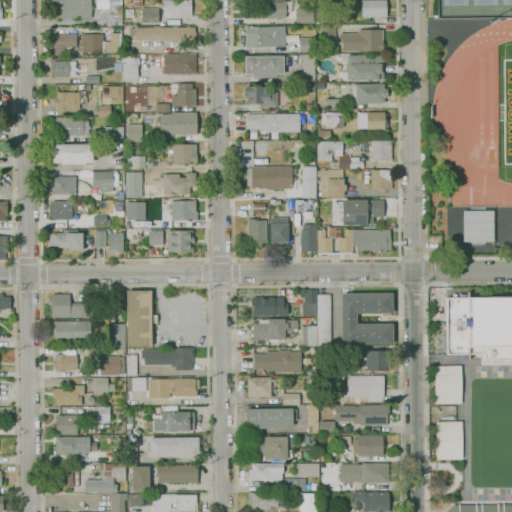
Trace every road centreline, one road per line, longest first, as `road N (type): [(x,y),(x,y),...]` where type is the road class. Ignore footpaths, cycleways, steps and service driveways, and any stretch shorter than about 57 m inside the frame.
road 1 (residential): [(29,511),(24,0)]
road 2 (residential): [(222,511),(217,0)]
road 3 (residential): [(511,270),(0,275)]
road 4 (residential): [(413,511),(411,0)]
